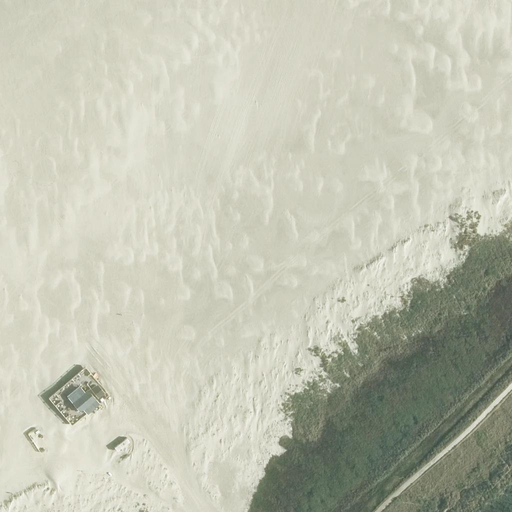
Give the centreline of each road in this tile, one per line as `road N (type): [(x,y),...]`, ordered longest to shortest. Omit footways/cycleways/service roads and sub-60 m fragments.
road 1 (track): [(199,511),(131,445),(86,451),(21,437)]
road 2 (track): [(376,511),(511,390)]
